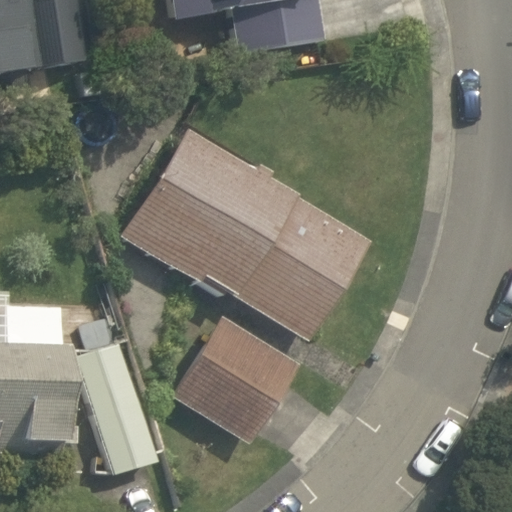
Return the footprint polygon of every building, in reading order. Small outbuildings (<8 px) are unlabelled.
[(5,0),(0,0),(0,101),(81,88),(66,0),(7,10),(5,0)] [(167,0),(173,36),(225,28),(232,76),(285,68),(278,21),(310,16),(307,0),(167,0)] [(376,253),(172,126),(104,236),(307,363),(376,253)] [(2,354),(0,354),(0,470),(67,473),(71,314),(4,312),(2,354)] [(303,383),(219,329),(167,411),(251,464),(303,383)] [(157,480),(114,341),(71,354),(114,493),(157,480)]
